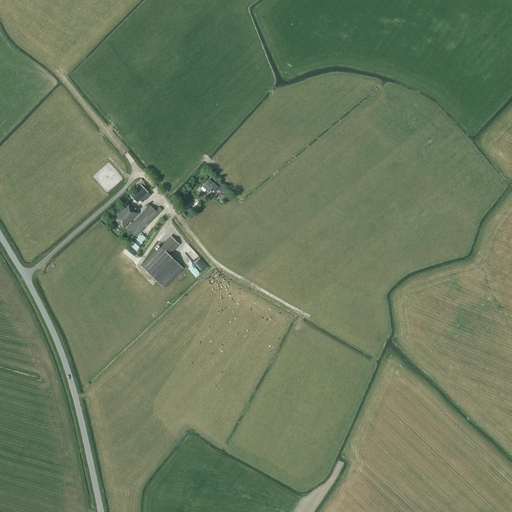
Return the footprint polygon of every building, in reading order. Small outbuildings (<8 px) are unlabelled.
[(225,189),(212,176),(208,179),(202,186),(209,193),(211,191),(212,192),(217,188),(221,193),(225,189)] [(129,195),(137,203),(140,199),(143,202),(150,195),(140,184),(129,195)] [(220,203),(225,198),(220,193),(215,198),(220,203)] [(175,202),(181,209),(187,205),(181,197),(175,202)] [(132,223),(131,221),(138,214),(135,210),(130,204),(127,202),(112,218),(124,229),(130,222),(131,224),(126,229),(132,234),(134,236),(135,237),(162,210),(158,207),(155,211),(149,205),(132,223)] [(141,266),(164,288),(183,268),(169,255),(179,244),(170,235),(141,266)] [(202,272),(208,266),(194,249),(187,254),(202,272)]
